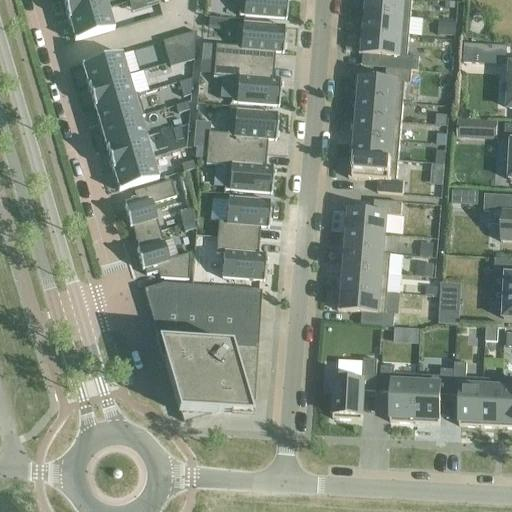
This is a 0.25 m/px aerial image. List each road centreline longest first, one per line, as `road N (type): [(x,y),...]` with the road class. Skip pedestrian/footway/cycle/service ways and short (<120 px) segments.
road 1 (residential): [(317,0),(284,485)]
road 2 (residential): [(40,0),(121,302)]
road 3 (tertiary): [(80,314),(0,45)]
road 4 (residential): [(284,485),(511,499)]
road 5 (tertiary): [(0,122),(59,321)]
road 6 (residential): [(158,477),(284,485)]
road 7 (tertiary): [(59,321),(87,444)]
road 8 (tertiary): [(116,434),(80,314)]
